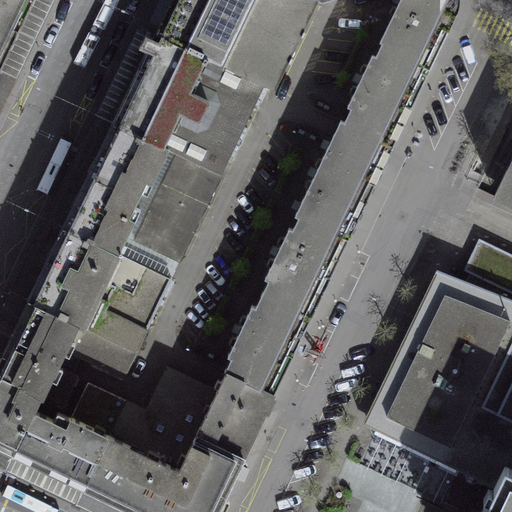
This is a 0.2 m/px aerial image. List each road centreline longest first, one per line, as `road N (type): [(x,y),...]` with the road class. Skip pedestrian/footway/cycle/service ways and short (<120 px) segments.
road 1 (residential): [(269,511),(511,1)]
road 2 (residential): [(0,204),(96,0)]
